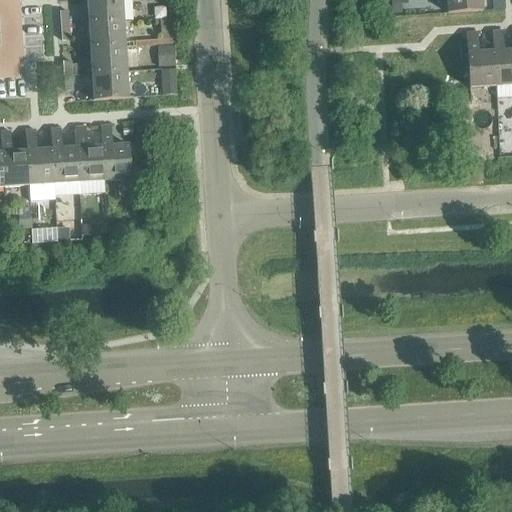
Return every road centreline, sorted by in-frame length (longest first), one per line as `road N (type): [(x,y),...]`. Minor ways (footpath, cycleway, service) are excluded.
road 1 (unclassified): [(221,215),(511,197)]
road 2 (secondary): [(511,346),(228,363)]
road 3 (secondary): [(230,429),(511,412)]
road 4 (secondary): [(0,444),(230,429)]
road 5 (secondary): [(228,363),(0,379)]
road 6 (unclassified): [(206,0),(221,215)]
road 7 (unclassified): [(221,215),(228,363)]
